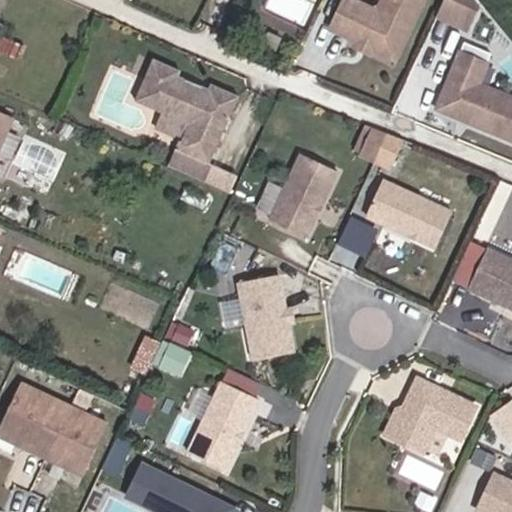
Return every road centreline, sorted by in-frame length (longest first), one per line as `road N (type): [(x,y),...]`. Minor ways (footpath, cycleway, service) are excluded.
road 1 (residential): [(93,0),(511,173)]
road 2 (residential): [(304,511),(314,426),(365,324)]
